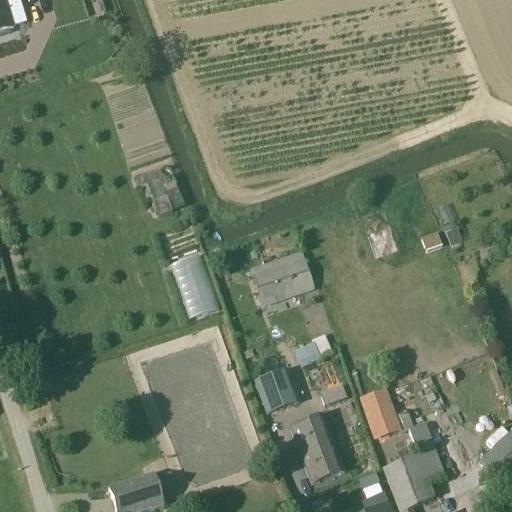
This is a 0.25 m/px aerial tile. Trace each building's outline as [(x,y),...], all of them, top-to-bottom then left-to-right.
[(0,0),(0,35),(13,31),(2,0),(0,0)] [(4,0),(9,14),(22,10),(21,6),(41,0),(4,0)] [(173,216),(167,199),(168,198),(162,184),(139,192),(143,207),(151,205),(158,221),(173,216)] [(451,249),(460,245),(455,232),(446,236),(451,249)] [(426,255),(442,249),(438,236),(421,242),(426,255)] [(262,311),(315,294),(302,255),(250,273),(262,311)] [(178,294),(191,290),(190,286),(206,281),(199,257),(170,266),(178,294)] [(312,344),(312,346),(293,355),(300,372),(321,363),(332,357),(324,339),(312,344)] [(209,367),(234,356),(229,342),(203,352),(209,367)] [(255,387),(267,420),(299,409),(288,375),(255,387)] [(341,389),(319,397),(324,410),(346,402),(341,389)] [(396,435),(398,434),(394,420),(385,394),(361,403),(374,442),(396,435)] [(311,487),(343,475),(323,422),(291,434),(311,487)] [(446,482),(426,428),(408,434),(417,458),(381,472),(396,511),(415,511),(415,510),(433,502),(429,488),(446,482)] [(511,434),(480,465),(501,487),(511,476),(511,434)] [(113,511),(156,511),(164,509),(153,477),(107,491),(113,511)] [(363,511),(390,511),(383,496),(361,506),(363,511)]
